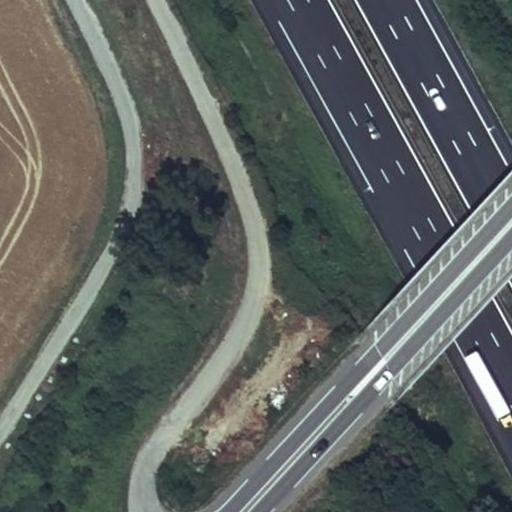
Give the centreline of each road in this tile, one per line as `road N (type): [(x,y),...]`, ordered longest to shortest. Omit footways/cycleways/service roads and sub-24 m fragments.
road 1 (motorway): [(296,0),(511,389)]
road 2 (tertiary): [(245,511),(511,219)]
road 3 (motorway): [(511,230),(385,0)]
